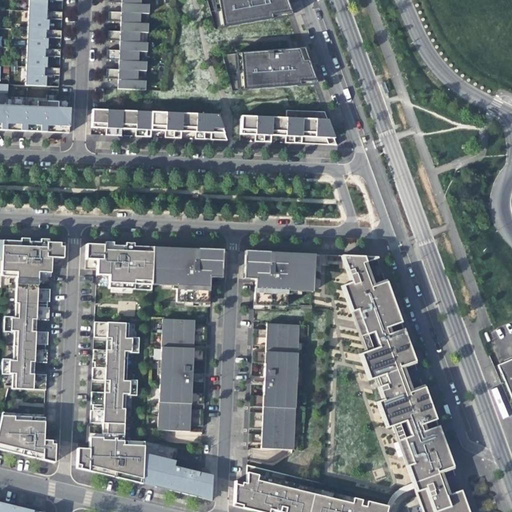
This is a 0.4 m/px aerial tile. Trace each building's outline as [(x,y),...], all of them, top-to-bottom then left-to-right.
[(46,12),(47,1),(62,1),(62,0),(30,0),(28,11),(46,12)] [(140,5),(140,0),(107,0),(108,3),(121,3),(121,8),(120,13),(140,14),(148,14),(148,5),(140,5)] [(211,0),(217,29),(221,29),(289,17),(282,0),(211,0)] [(48,30),(48,19),(62,20),(62,12),(46,12),(28,11),(27,30),(48,30)] [(140,14),(120,13),(108,12),(107,22),(120,23),(120,28),(119,32),(139,33),(147,33),(147,24),(139,24),(140,14)] [(47,49),(48,38),(61,39),(61,31),(27,30),(27,48),(47,49)] [(138,43),(139,33),(119,32),(107,31),(106,41),(119,41),(119,45),(119,51),(138,52),(146,52),(147,43),(138,43)] [(60,57),(60,50),(47,49),(27,48),(26,67),(46,68),(47,56),(60,57)] [(303,56),(301,49),(295,49),(289,50),(239,54),(234,54),(237,91),(242,91),(313,85),(307,66),(303,56)] [(138,62),(138,52),(119,51),(106,50),(105,60),(118,61),(118,64),(118,70),(137,71),(145,71),(146,62),(138,62)] [(46,87),(46,75),(59,76),(59,69),(46,68),(26,67),(25,85),(27,85),(46,87)] [(144,90),(145,82),(137,81),(137,71),(118,70),(105,69),(105,79),(118,79),(117,84),(117,89),(144,90)] [(0,92),(9,92),(9,85),(0,84),(0,92)] [(0,130),(2,131),(20,132),(24,132),(39,132),(43,133),(68,134),(69,109),(58,109),(58,103),(47,102),(38,102),(37,108),(27,108),(17,108),(8,107),(7,107),(0,106),(0,130)] [(194,140),(203,140),(210,140),(226,141),(217,115),(202,115),(201,118),(151,115),(151,112),(121,111),(103,111),(92,110),(91,113),(91,128),(105,129),(105,136),(118,136),(122,136),(122,129),(135,130),(134,137),(143,137),(152,137),(152,131),(164,131),(164,138),(174,139),(180,139),(182,139),(182,132),(191,132),(194,133),(194,140)] [(301,144),(329,145),(334,145),(336,145),(326,118),(323,112),(286,111),(285,118),(271,118),(261,117),(240,116),(240,119),(239,135),(249,135),(254,135),(254,142),(263,143),(265,143),(269,143),(272,143),(272,136),(278,136),(284,136),(284,143),(296,144),(301,144)] [(50,268),(51,258),(62,259),(63,244),(27,242),(2,240),(1,273),(1,277),(15,277),(13,319),(3,319),(3,331),(13,331),(11,362),(1,361),(1,374),(11,374),(10,389),(45,391),(46,375),(33,375),(33,369),(34,363),(46,363),(47,351),(45,351),(45,345),(47,345),(47,333),(35,332),(35,326),(36,320),(48,321),(48,308),(46,308),(47,303),(49,303),(49,290),(37,290),(37,277),(50,277),(50,268)] [(151,285),(152,248),(118,246),(86,245),(85,260),(96,260),(96,270),(96,275),(108,276),(108,288),(133,290),(133,284),(150,285),(151,285)] [(220,278),(222,251),(182,249),(152,248),(151,285),(161,286),(171,286),(171,289),(176,289),(175,302),(184,302),(208,304),(209,278),(220,278)] [(312,292),(314,255),(276,253),(244,252),(243,279),(255,280),(253,306),(277,307),(285,307),(286,294),(291,295),(291,291),(312,292)] [(435,420),(423,386),(413,389),(405,368),(415,364),(402,330),(393,333),(391,334),(389,328),(391,327),(400,324),(385,280),(375,284),(366,257),(341,256),(350,283),(341,286),(350,313),(357,311),(365,334),(372,331),(378,347),(371,350),(365,352),(359,354),(368,381),(374,379),(382,400),(376,402),(383,422),(395,417),(397,424),(404,422),(410,436),(402,439),(412,464),(406,466),(405,466),(412,484),(413,487),(421,511),(468,511),(460,490),(451,494),(443,473),(452,469),(437,427),(428,430),(425,431),(423,425),(426,424),(435,420)] [(365,334),(357,311),(350,313),(365,352),(371,350),(365,334)] [(191,379),(192,360),(205,361),(206,349),(193,349),(188,348),(189,343),(193,343),(206,344),(206,327),(193,326),(194,326),(189,325),(189,320),(162,319),(157,430),(185,432),(185,426),(189,426),(202,427),(203,410),(190,410),(186,409),(186,404),(190,404),(203,405),(203,393),(191,393),(191,379)] [(128,339),(128,324),(94,322),(93,338),(105,339),(105,346),(105,350),(93,350),(92,362),(94,362),(94,368),(92,368),(91,380),(104,381),(104,387),(104,393),(91,392),(90,405),(92,405),(92,410),(90,410),(89,423),(102,423),(101,430),(101,438),(89,437),(88,446),(88,449),(77,449),(76,468),(84,471),(142,485),(143,456),(143,442),(123,441),(125,394),(135,394),(136,382),(126,382),(127,351),(137,352),(138,339),(128,339)] [(292,450),(298,325),(270,324),(270,330),(265,330),(252,329),(252,346),(265,346),(269,347),(269,352),(264,352),(251,351),(251,363),(264,364),(263,375),(263,382),(263,386),(262,396),(249,395),(249,407),(262,408),(266,408),(266,413),(262,413),(249,412),(248,429),(261,429),(265,430),(265,435),(261,434),(248,434),(247,443),(260,443),(265,443),(264,449),(292,450)] [(511,357),(497,364),(511,398),(511,357)] [(204,379),(204,373),(201,373),(201,379),(191,379),(191,382),(204,383),(204,379)] [(263,386),(263,382),(254,382),(254,375),(250,375),(250,380),(250,385),(263,386)] [(43,436),(44,419),(0,417),(0,418),(0,450),(19,455),(53,463),(54,441),(43,441),(43,436)] [(412,464),(402,439),(397,424),(395,417),(383,422),(385,429),(392,426),(406,466),(412,464)] [(211,488),(212,476),(200,473),(173,467),(173,464),(143,456),(142,485),(211,501),(211,488)] [(234,482),(233,506),(256,511),(268,511),(269,510),(277,511),(278,511),(280,507),(288,509),(287,511),(385,511),(387,507),(386,507),(376,504),(375,510),(365,507),(366,502),(352,499),(351,504),(349,510),(339,507),(341,501),(284,488),(283,494),(273,491),(274,485),(266,483),(267,478),(246,473),(246,484),(234,482)] [(395,499),(396,498),(397,496),(399,495),(400,494),(401,493),(403,491),(404,491),(406,490),(408,488),(410,488),(413,487),(412,484),(409,484),(407,485),(405,486),(403,486),(401,488),(399,488),(398,490),(396,491),(395,492),(394,493),(392,495),(391,497),(390,498),(389,500),(388,502),(387,504),(386,507),(387,507),(385,511),(389,511),(390,511),(390,510),(392,504),(393,502),(394,500),(395,499)] [(283,494),(284,488),(274,485),(273,491),(283,494)] [(349,510),(351,504),(341,501),(339,507),(349,510)]
